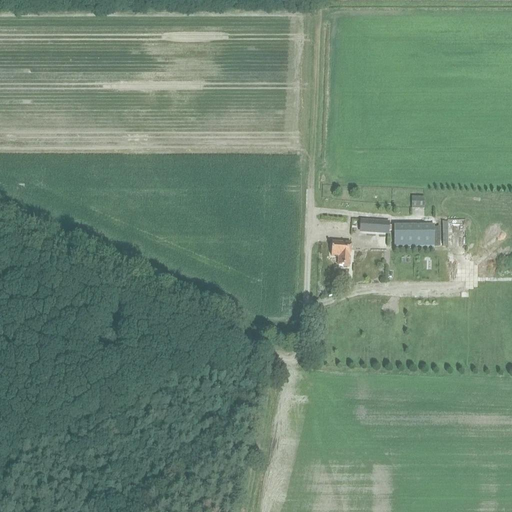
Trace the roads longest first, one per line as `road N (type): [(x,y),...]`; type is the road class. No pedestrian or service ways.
road 1 (unclassified): [(0,237),(292,359),(304,337),(311,190)]
road 2 (track): [(311,190),(318,14)]
road 3 (track): [(275,369),(251,511)]
